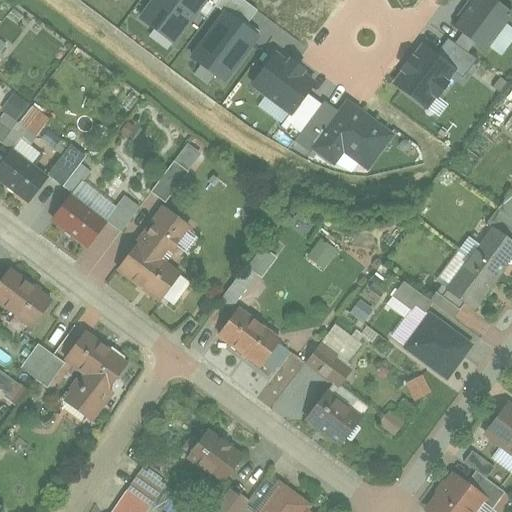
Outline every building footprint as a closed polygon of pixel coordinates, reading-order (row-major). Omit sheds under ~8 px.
[(152,0),(138,19),(172,46),(207,0),(152,0)] [(224,11),(245,27),(256,12),(240,0),(220,0),(214,8),(222,14),(224,11)] [(486,52),(511,16),(511,15),(490,0),(474,0),(453,28),(486,52)] [(245,27),(224,11),(222,14),(189,58),(225,84),(260,38),(245,27)] [(450,41),(436,58),(455,72),(463,79),(476,61),(450,41)] [(436,58),(421,47),(392,85),(426,111),(434,100),(437,102),(447,88),(445,86),(455,72),(436,58)] [(316,86),(276,56),(251,89),(288,116),(291,119),(308,97),(316,86)] [(511,95),(497,116),(509,125),(508,126),(511,129),(511,95)] [(300,135),(321,107),(308,97),(291,119),(288,116),(280,127),(285,131),(289,126),(300,135)] [(312,152),(339,115),(324,103),(321,107),(300,135),(294,144),(309,155),(312,152)] [(392,137),(348,104),(339,115),(312,152),(332,167),(343,153),(366,171),(392,137)] [(3,141),(0,144),(0,180),(18,194),(39,168),(3,141)] [(485,219),(507,236),(511,228),(511,189),(508,187),(503,183),(479,215),(485,219)] [(61,186),(40,211),(77,240),(97,215),(77,199),(61,186)] [(154,196),(106,261),(151,295),(155,289),(167,298),(185,274),(157,254),(184,218),(154,196)] [(511,240),(511,239),(507,236),(485,219),(472,237),(460,227),(429,270),(442,280),(439,283),(467,303),(511,240)] [(324,271),(337,251),(319,239),(305,258),(324,271)] [(197,340),(208,326),(254,361),(256,357),(266,364),(281,344),(272,337),(276,331),(231,297),(229,300),(225,297),(250,264),(240,256),(183,330),(197,340)] [(0,307),(20,323),(44,291),(0,257),(0,307)] [(350,314),(363,322),(371,309),(358,301),(350,314)] [(400,347),(446,381),(473,345),(427,311),(400,347)] [(102,380),(121,353),(76,321),(54,352),(29,334),(12,357),(43,379),(60,355),(74,365),(54,393),(84,414),(106,383),(102,380)] [(322,374),(295,412),(335,440),(364,400),(333,379),(344,364),(326,351),(330,346),(301,325),(287,344),(299,353),(297,356),(322,374)] [(415,363),(395,373),(406,392),(425,382),(415,363)] [(0,389),(1,389),(12,397),(22,383),(0,366),(0,389)] [(511,401),(500,393),(474,429),(510,455),(506,461),(511,465),(511,401)] [(397,412),(382,401),(371,416),(386,426),(397,412)] [(236,447),(190,414),(173,437),(182,443),(177,450),(213,477),(236,447)] [(445,462),(414,502),(426,511),(477,511),(498,485),(478,470),(486,459),(462,441),(454,452),(467,461),(458,473),(445,462)] [(134,458),(100,506),(109,511),(132,511),(143,497),(152,504),(167,481),(134,458)] [(305,494),(270,468),(238,511),(310,511),(313,509),(300,500),(305,494)] [(224,511),(239,491),(224,480),(207,503),(219,511),(224,511)]
